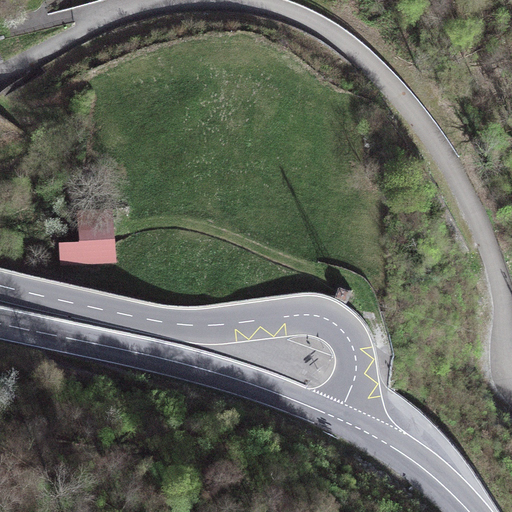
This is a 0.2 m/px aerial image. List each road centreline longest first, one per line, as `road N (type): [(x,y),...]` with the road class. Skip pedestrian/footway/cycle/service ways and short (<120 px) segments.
road 1 (motorway): [(511,508),(0,158)]
road 2 (residential): [(511,382),(502,290),(486,236),(430,133),(386,79),(336,37),(298,16),(232,0)]
road 3 (tertiary): [(0,285),(163,323),(322,318),(338,327),(355,356),(337,419)]
road 4 (primary): [(337,419),(224,375),(0,321)]
road 5 (residential): [(197,0),(111,19),(0,76)]
road 6 (primary): [(467,511),(429,473),(337,419)]
